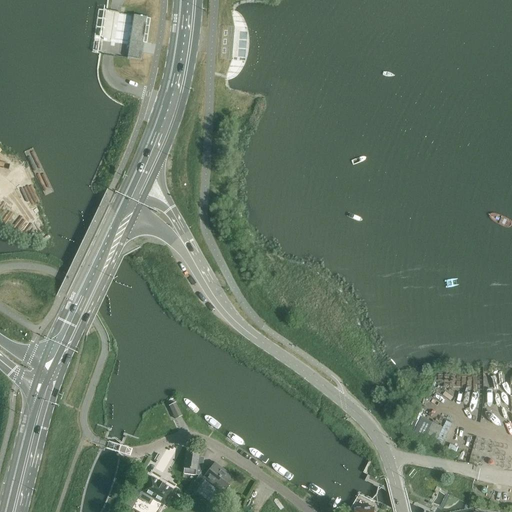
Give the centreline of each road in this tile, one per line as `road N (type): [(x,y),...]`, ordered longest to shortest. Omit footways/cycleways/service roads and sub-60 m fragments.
road 1 (tertiary): [(389,457),(347,403),(233,320),(182,241)]
road 2 (residential): [(118,449),(203,439),(310,511)]
road 3 (primary): [(125,216),(55,363)]
road 4 (primary): [(192,0),(179,84),(159,140)]
road 5 (primary): [(46,388),(13,511)]
road 6 (unclassified): [(511,480),(389,457)]
